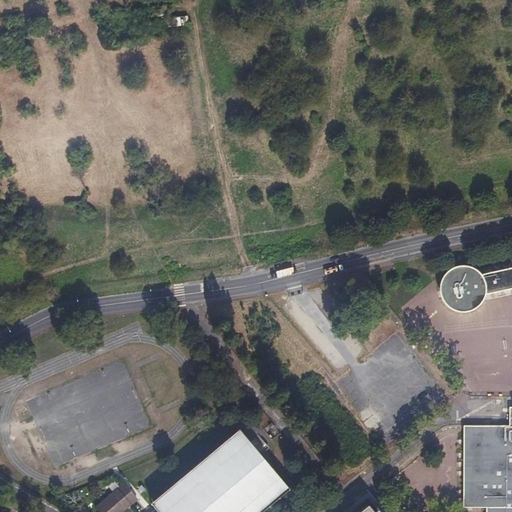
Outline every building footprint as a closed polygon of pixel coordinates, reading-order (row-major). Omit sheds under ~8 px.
[(181,27),(178,12),(165,14),(168,30),(181,27)] [(511,286),(511,272),(485,277),(479,271),(469,269),(458,270),(449,276),(444,286),(445,297),(452,307),(464,312),(476,310),(486,302),(490,290),(511,286)] [(511,511),(511,407),(509,407),(508,427),(463,426),(463,507),(486,507),(485,511),(511,511)] [(272,442),(277,438),(282,434),(272,421),(262,430),(272,442)] [(71,449),(66,450),(61,438),(46,444),(54,466),(74,459),(71,449)] [(269,511),(294,492),(246,440),(162,511),(269,511)] [(124,511),(137,500),(124,485),(96,510),(98,511),(124,511)]
